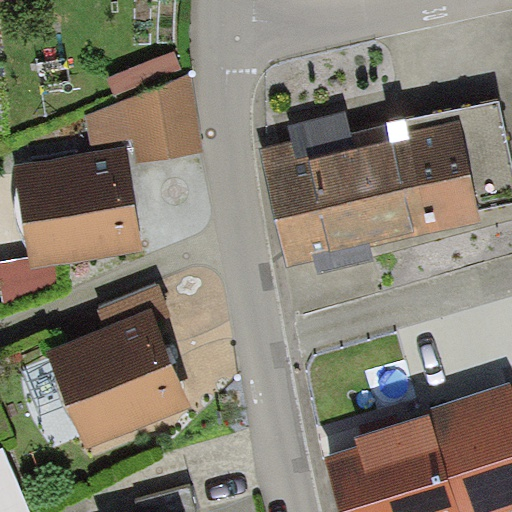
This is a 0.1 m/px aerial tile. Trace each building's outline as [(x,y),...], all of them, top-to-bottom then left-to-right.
[(59,0),(0,0),(0,10),(60,8),(59,0)] [(189,82),(79,119),(85,148),(133,141),(135,165),(191,157),(189,82)] [(511,204),(492,111),(260,160),(284,272),(476,231),(473,215),(511,206),(511,204)] [(119,158),(9,174),(25,275),(134,258),(119,158)] [(98,337),(40,361),(80,457),(186,412),(150,326),(163,321),(149,289),(89,314),(98,337)] [(511,511),(511,425),(503,398),(319,455),(336,511),(511,511)] [(28,511),(4,453),(0,454),(0,511),(28,511)]
